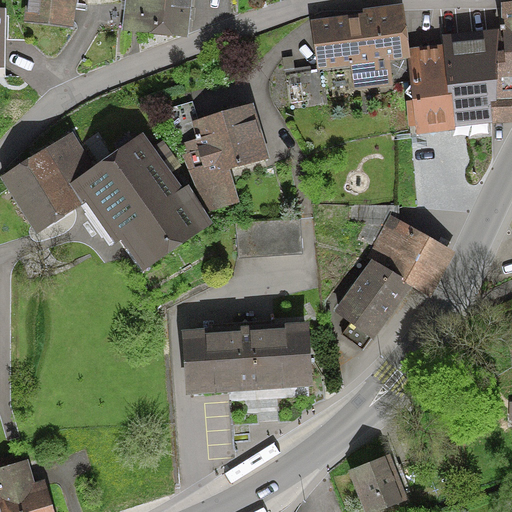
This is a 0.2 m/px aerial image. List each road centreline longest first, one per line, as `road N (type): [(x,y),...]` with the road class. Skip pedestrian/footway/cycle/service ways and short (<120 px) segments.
road 1 (secondary): [(213,511),(365,406),(419,339),(511,164)]
road 2 (residential): [(0,153),(68,95),(299,7),(342,0)]
